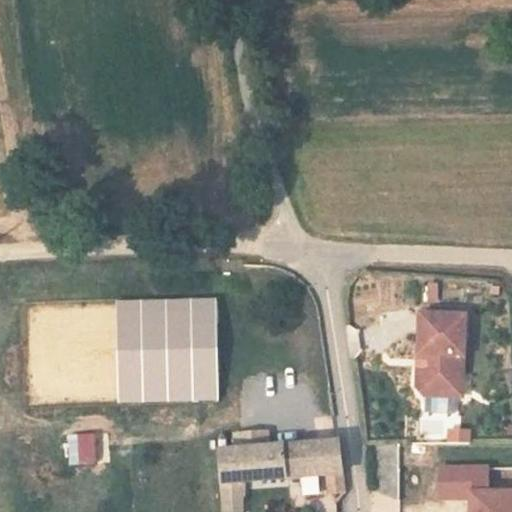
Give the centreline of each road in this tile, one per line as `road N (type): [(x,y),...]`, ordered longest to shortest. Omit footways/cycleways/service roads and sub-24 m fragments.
road 1 (unclassified): [(0,250),(298,246)]
road 2 (residential): [(298,246),(328,289),(352,398),(359,511)]
road 3 (track): [(298,246),(253,101),(233,0)]
road 4 (unclassified): [(511,258),(298,246)]
